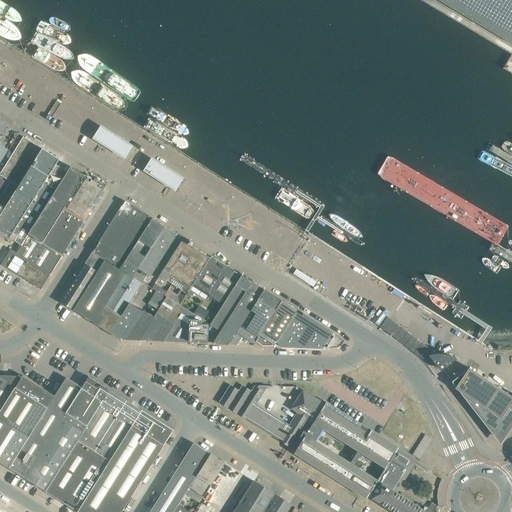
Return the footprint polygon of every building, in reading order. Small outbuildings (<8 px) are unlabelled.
[(511,0),(438,0),(511,43),(511,0)] [(110,133),(101,127),(93,139),(103,145),(110,133)] [(110,133),(103,145),(113,151),(121,140),(110,133)] [(5,208),(42,149),(23,137),(8,160),(0,172),(0,175),(10,182),(9,184),(0,178),(0,204),(5,207),(5,208)] [(121,140),(113,151),(124,158),(131,146),(121,140)] [(59,160),(42,149),(5,208),(4,209),(0,214),(0,232),(0,233),(9,238),(56,165),(59,160)] [(162,166),(152,159),(144,171),(154,177),(162,166)] [(24,240),(28,235),(68,172),(56,165),(9,238),(21,246),(24,240)] [(162,166),(154,177),(165,184),(173,173),(162,166)] [(42,243),(44,240),(63,210),(84,176),(71,167),(68,172),(28,235),(37,240),(42,243)] [(173,173),(165,184),(174,190),(182,178),(173,173)] [(84,176),(63,210),(83,222),(104,189),(98,184),(97,184),(91,180),(84,176)] [(138,210),(125,201),(98,243),(112,251),(138,210)] [(42,243),(62,256),(72,240),(83,222),(63,210),(44,240),(42,243)] [(125,260),(151,218),(138,210),(112,251),(125,260)] [(132,277),(135,272),(155,240),(164,226),(151,218),(125,260),(119,269),(126,273),(132,277)] [(135,272),(132,277),(141,283),(146,275),(150,277),(173,240),(175,237),(176,237),(177,235),(164,226),(155,240),(135,272)] [(24,240),(21,246),(16,254),(15,255),(49,276),(62,256),(42,243),(37,240),(28,235),(24,240)] [(182,240),(159,276),(166,281),(166,280),(167,279),(173,282),(174,280),(176,277),(186,284),(184,287),(183,288),(188,291),(191,287),(191,285),(210,258),(194,248),(195,246),(189,243),(189,244),(188,243),(187,244),(182,240)] [(98,243),(93,252),(119,269),(125,260),(112,251),(98,243)] [(7,269),(15,255),(16,254),(11,250),(1,266),(7,269)] [(61,301),(60,302),(72,310),(104,260),(93,252),(61,301)] [(49,276),(15,255),(7,269),(40,290),(49,276)] [(211,256),(210,258),(191,285),(223,305),(241,276),(211,256)] [(104,260),(72,310),(74,311),(81,315),(94,324),(126,273),(119,269),(104,260)] [(132,277),(126,273),(94,324),(109,334),(129,303),(141,283),(132,277)] [(241,276),(223,305),(211,325),(220,331),(213,343),(213,344),(229,344),(263,290),(241,276)] [(164,295),(166,297),(175,303),(179,305),(181,303),(188,291),(181,287),(177,294),(168,289),(164,295)] [(282,301),(263,290),(229,344),(236,345),(241,337),(254,344),(255,342),(272,316),(281,301),(282,301)] [(166,297),(153,317),(138,341),(150,341),(175,303),(166,297)] [(272,316),(255,342),(261,346),(274,346),(277,342),(297,311),(287,304),(286,305),(281,301),(272,316)] [(129,303),(109,334),(120,340),(139,310),(129,303)] [(184,308),(179,305),(175,303),(150,341),(162,342),(184,308)] [(208,312),(199,306),(194,313),(204,319),(208,312)] [(193,314),(184,308),(162,342),(188,343),(189,342),(189,321),(193,314)] [(138,341),(153,317),(143,310),(125,339),(124,339),(124,340),(138,341)] [(304,315),(297,311),(277,342),(284,347),(285,346),(286,347),(296,347),(297,347),(302,347),(302,348),(304,348),(305,347),(323,348),(324,347),(327,348),(334,337),(331,335),(332,333),(318,324),(304,315)] [(189,321),(189,342),(208,343),(209,326),(199,326),(199,321),(189,321)] [(428,356),(437,367),(440,371),(456,360),(456,359),(454,358),(452,357),(451,356),(449,356),(447,355),(445,355),(442,354),(440,354),(438,354),(436,354),(434,354),(432,355),(430,355),(428,356)] [(511,397),(469,368),(468,369),(451,382),(455,387),(454,389),(458,391),(489,430),(491,432),(493,434),(502,441),(511,426),(511,397)] [(17,376),(2,375),(0,375),(0,411),(21,379),(17,376)] [(0,463),(9,468),(54,397),(50,394),(22,376),(21,379),(0,411),(0,463)] [(81,388),(77,385),(66,378),(54,397),(9,468),(45,492),(67,457),(99,477),(142,411),(110,391),(108,393),(87,379),(81,388)] [(230,385),(219,402),(280,441),(279,441),(290,448),(293,442),(298,446),(294,453),(304,460),(366,499),(371,491),(374,493),(371,499),(391,511),(426,511),(417,506),(392,490),(396,484),(400,478),(404,480),(415,462),(397,450),(325,404),(313,397),(311,396),(303,390),(291,409),(297,413),(289,425),(256,404),(267,386),(258,386),(257,388),(254,386),(251,391),(242,385),(239,391),(230,385)] [(77,511),(121,511),(173,430),(142,411),(99,477),(77,511)] [(420,460),(433,440),(430,438),(425,434),(412,455),(420,460)] [(171,478),(161,494),(178,504),(210,454),(193,443),(175,471),(171,478)] [(193,490),(189,496),(200,503),(204,497),(225,463),(211,454),(189,488),(193,490)] [(67,457),(45,492),(77,511),(99,477),(67,457)] [(225,463),(204,497),(219,507),(240,473),(225,463)] [(262,511),(272,497),(274,494),(253,481),(233,511),(262,511)] [(161,494),(149,511),(173,511),(178,505),(178,504),(161,494)] [(290,511),(294,507),(280,498),(274,494),(272,497),(262,511),(290,511)]
